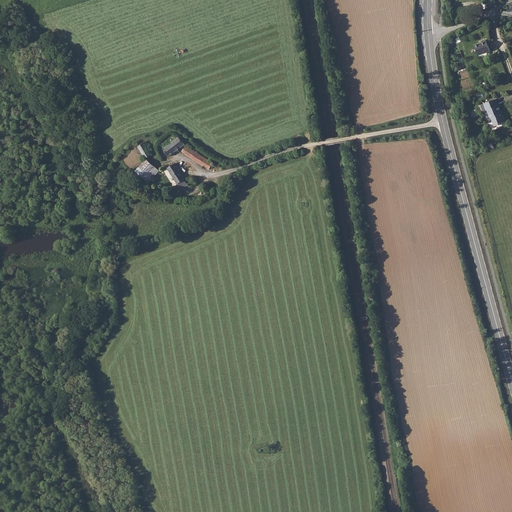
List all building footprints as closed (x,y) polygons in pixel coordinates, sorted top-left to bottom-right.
[(485,2),(487,8),(498,4),(497,0),(490,0),(488,1),(485,2)] [(489,47),(485,37),(474,41),(477,51),(489,47)] [(500,104),(497,97),(485,102),(488,108),(489,108),(492,117),(493,117),(496,122),(497,123),(502,122),(501,120),(506,118),(505,115),(504,115),(503,112),(503,111),(501,104),(500,104)] [(179,136),(164,148),(169,157),(186,144),(179,136)] [(144,142),(138,146),(145,158),(152,154),(144,142)] [(213,163),(186,145),(182,151),(209,170),(213,163)] [(160,171),(147,159),(136,170),(149,182),(160,171)] [(189,185),(175,163),(168,168),(182,189),(189,185)]
